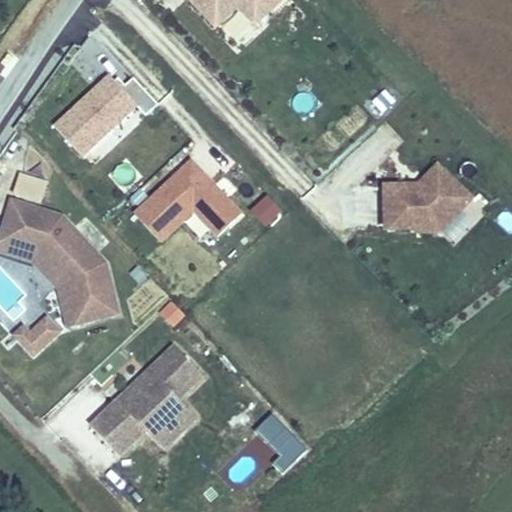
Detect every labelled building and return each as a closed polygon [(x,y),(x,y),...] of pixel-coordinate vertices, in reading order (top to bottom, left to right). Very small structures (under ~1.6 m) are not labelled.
[(299,0),(205,0),(191,15),(226,50),(244,32),(273,61),(317,18),(299,0)] [(82,156),(140,106),(111,72),(53,122),(82,156)] [(368,96),(371,112),(396,106),(393,91),(368,96)] [(482,190),(446,155),(430,172),(434,176),(427,183),(423,178),(381,178),(381,231),(441,231),(482,190)] [(237,205),(251,191),(219,160),(205,173),(190,159),(123,225),(161,262),(227,196),(237,205)] [(268,225),(284,208),(267,192),(251,209),(268,225)] [(0,247),(36,257),(66,286),(78,326),(118,313),(103,263),(59,220),(9,207),(0,240),(0,247)] [(464,212),(447,228),(454,237),(472,221),(464,212)] [(36,257),(0,247),(0,255),(32,265),(60,291),(71,328),(78,326),(66,286),(36,257)] [(318,262),(265,316),(291,343),(323,311),(351,338),(373,316),(318,262)] [(172,299),(159,311),(174,327),(187,314),(172,299)] [(48,310),(16,339),(34,358),(65,329),(48,310)] [(159,373),(128,405),(123,401),(98,427),(126,455),(151,430),(159,437),(191,404),(183,396),(206,372),(177,344),(153,368),(159,373)] [(202,414),(191,404),(159,437),(170,447),(202,414)] [(287,469),(309,447),(273,412),(251,434),(287,469)]
